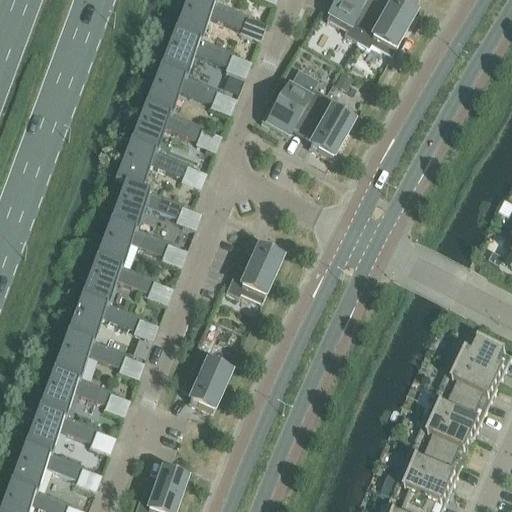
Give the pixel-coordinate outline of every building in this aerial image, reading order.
[(211,8),(191,0),(188,0),(174,36),(197,45),(197,44),(206,21),(242,35),(248,21),(212,6),(211,8)] [(191,0),(211,8),(212,6),(214,0),(191,0)] [(378,8),(368,3),(369,0),(338,0),(340,1),(326,25),(345,36),(343,40),(356,47),(378,8)] [(378,8),(356,47),(368,54),(370,51),(390,62),(414,20),(392,8),(388,14),(378,8)] [(174,36),(159,73),(182,82),(182,81),(191,58),(228,73),(233,58),(197,44),(197,45),(174,36)] [(159,73),(144,110),(167,119),(168,118),(177,95),(213,110),(219,95),(182,81),(182,82),(159,73)] [(325,102),(313,95),(310,99),(290,87),(276,112),(271,109),(260,128),(280,139),(281,138),(288,141),(292,135),(303,140),(325,102)] [(325,102),(303,140),(313,146),(309,153),(331,166),(352,130),(332,118),(337,109),(325,102)] [(204,132),(168,118),(167,119),(144,110),(129,148),(152,157),(153,155),(162,132),(198,147),(204,132)] [(124,189),(137,194),(138,192),(147,169),(183,184),(189,169),(153,155),(152,157),(129,148),(114,186),(123,190),(124,189)] [(124,189),(123,190),(109,226),(132,235),(133,233),(141,211),(178,225),(184,210),(138,192),(137,194),(124,189)] [(109,226),(95,264),(118,272),(119,271),(127,248),(164,262),(169,247),(133,233),(132,235),(109,226)] [(511,248),(499,272),(511,278),(511,248)] [(281,265),(258,255),(254,262),(243,258),(225,298),(238,304),(242,295),(263,305),(281,265)] [(95,264),(81,301),(104,310),(104,308),(113,285),(149,299),(155,285),(119,271),(118,272),(95,264)] [(104,310),(81,301),(67,338),(89,347),(90,345),(99,323),(135,337),(141,322),(104,308),(104,310)] [(89,347),(67,338),(52,376),(75,385),(76,383),(84,360),(121,374),(126,359),(90,345),(89,347)] [(511,362),(465,339),(451,368),(499,390),(511,363),(511,362)] [(212,361),(200,355),(181,396),(192,401),(189,408),(212,419),(229,380),(208,370),(212,361)] [(451,368),(439,395),(487,417),(499,390),(451,368)] [(52,376),(38,413),(61,422),(62,420),(70,397),(107,411),(112,397),(76,383),(75,385),(52,376)] [(439,395),(427,422),(475,443),(487,417),(439,395)] [(38,413),(24,450),(47,459),(47,458),(56,435),(92,449),(98,434),(62,420),(61,422),(38,413)] [(427,422),(415,449),(463,470),(475,443),(427,422)] [(463,470),(415,449),(403,476),(451,497),(463,470)] [(47,459),(24,450),(10,488),(32,497),(33,495),(42,472),(78,486),(84,471),(47,458),(47,459)] [(403,476),(391,504),(410,511),(445,511),(451,497),(403,476)] [(176,511),(185,486),(162,477),(159,485),(148,481),(136,511),(176,511)] [(10,488),(0,511),(26,511),(27,510),(33,511),(68,511),(69,509),(33,495),(32,497),(10,488)]
